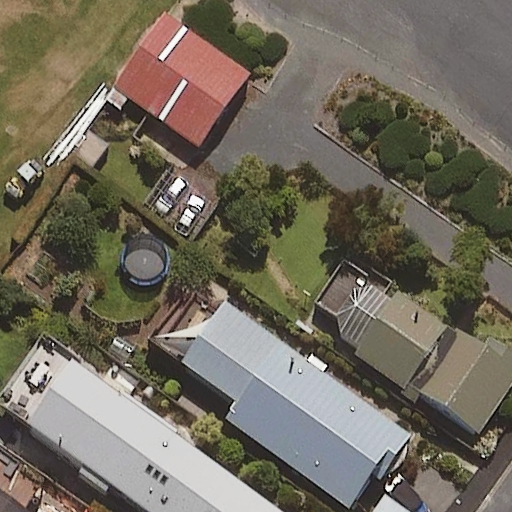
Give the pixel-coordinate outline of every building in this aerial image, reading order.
[(248,77),(161,15),(109,89),(196,150),(248,77)] [(216,207),(180,181),(153,218),(189,245),(216,207)] [(406,390),(446,328),(348,263),(317,309),(345,327),(335,343),(406,390)] [(407,442),(221,309),(204,332),(184,318),(158,354),(236,410),(225,425),(346,511),(347,511),(374,474),(381,479),(407,442)] [(446,328),(406,390),(478,437),(511,386),(511,364),(458,329),(455,334),(446,328)] [(133,399),(127,409),(38,345),(0,398),(0,413),(78,469),(73,477),(104,498),(109,491),(137,511),(271,511),(178,445),(184,436),(133,399)] [(22,511),(41,486),(0,457),(0,511),(22,511)] [(399,511),(383,501),(375,511),(399,511)]
